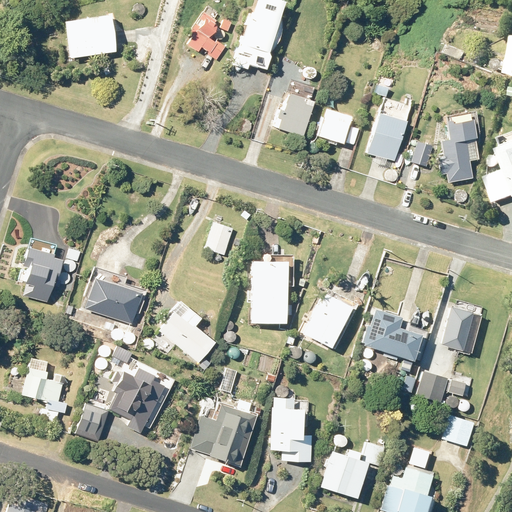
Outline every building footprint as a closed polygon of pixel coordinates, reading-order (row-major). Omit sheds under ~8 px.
[(235,48),(230,64),(247,69),(248,64),(266,69),(270,56),(268,55),(270,51),(273,48),(276,45),(278,41),(280,37),(281,33),(282,29),(281,24),(281,20),(280,16),(284,1),(280,0),(256,0),(252,14),(248,13),(238,49),(235,48)] [(200,47),(208,52),(207,53),(215,59),(224,46),(216,40),(215,41),(208,37),(216,25),(213,23),(215,20),(203,12),(188,34),(191,37),(186,44),(196,51),(200,47)] [(110,16),(64,21),(68,57),(114,51),(110,16)] [(223,19),(219,28),(226,31),(230,22),(223,19)] [(445,44),(442,53),(459,60),(463,51),(445,44)] [(318,68),(303,63),(300,76),(315,80),(318,68)] [(374,94),(385,97),(387,88),(377,85),(374,94)] [(306,102),(306,99),(288,94),(283,110),(278,108),(272,127),(302,136),(312,104),(306,102)] [(325,108),(316,136),(343,144),(351,116),(325,108)] [(469,161),(479,160),(472,120),(454,122),(453,120),(446,122),(448,139),(440,140),(442,156),(438,156),(441,174),(446,174),(447,182),(472,179),(469,161)] [(372,132),(366,153),(393,160),(397,146),(399,146),(404,130),(389,126),(386,136),(372,132)] [(416,141),(411,161),(425,166),(431,145),(416,141)] [(506,170),(486,177),(495,203),(511,196),(511,144),(499,149),(506,170)] [(204,249),(208,250),(206,255),(211,256),(213,251),(223,254),(232,228),(213,221),(204,249)] [(51,258),(52,254),(27,248),(23,266),(28,267),(21,295),(47,302),(53,280),(56,281),(61,260),(51,258)] [(80,252),(68,248),(56,281),(69,286),(80,252)] [(251,323),(286,323),(286,262),(251,262),(251,292),(246,292),(246,297),(251,297),(251,323)] [(93,277),(83,309),(130,324),(140,293),(123,287),(124,282),(118,280),(116,285),(93,277)] [(326,295),(323,294),(302,333),(330,349),(331,347),(334,349),(358,305),(328,289),(326,295)] [(181,302),(158,331),(197,363),(214,342),(195,326),(201,318),(181,302)] [(450,307),(440,345),(470,353),(480,315),(450,307)] [(363,345),(413,362),(422,336),(371,319),(367,332),(365,331),(361,342),(364,343),(363,345)] [(106,321),(103,330),(111,332),(114,324),(106,321)] [(236,321),(222,321),(222,342),(236,342),(236,321)] [(6,334),(17,337),(20,327),(9,323),(6,334)] [(135,334),(114,328),(111,339),(132,345),(135,334)] [(112,347),(99,343),(92,367),(105,371),(112,347)] [(116,346),(109,361),(117,365),(119,360),(127,364),(132,353),(116,346)] [(302,348),(290,346),(288,359),(301,360),(302,348)] [(20,394),(47,401),(46,408),(41,407),(38,419),(55,423),(58,411),(55,411),(63,376),(54,374),(53,381),(45,379),(47,373),(44,372),(46,362),(29,358),(20,394)] [(198,365),(203,369),(208,362),(203,358),(198,365)] [(372,363),(362,358),(356,369),(367,375),(372,363)] [(225,367),(219,388),(229,391),(235,370),(225,367)] [(162,386),(151,381),(154,375),(139,368),(134,377),(122,372),(116,371),(111,382),(115,386),(113,391),(117,393),(109,410),(129,419),(126,427),(140,433),(146,419),(149,421),(153,413),(150,412),(162,386)] [(446,378),(422,371),(415,394),(439,402),(446,378)] [(451,378),(447,392),(462,396),(462,394),(466,396),(471,378),(465,376),(465,377),(460,376),(458,380),(451,378)] [(400,388),(409,392),(412,384),(403,381),(400,388)] [(469,401),(447,393),(443,405),(465,413),(469,401)] [(272,408),(269,449),(282,450),(281,460),(308,462),(310,436),(301,435),(303,410),(292,410),(292,399),(273,398),(272,408)] [(86,403),(75,432),(98,440),(108,411),(86,403)] [(209,455),(209,456),(239,466),(255,417),(219,405),(214,420),(200,415),(189,448),(209,455)] [(448,415),(440,438),(466,446),(473,423),(448,415)] [(347,436),(335,432),(331,444),(343,448),(347,436)] [(357,460),(359,454),(348,450),(346,456),(331,451),(319,487),(356,499),(368,463),(377,466),(383,448),(367,443),(361,461),(357,460)] [(392,475),(383,505),(407,511),(421,511),(432,475),(404,467),(401,477),(392,475)] [(30,503),(31,499),(18,495),(15,503),(8,500),(4,511),(39,511),(40,511),(36,509),(37,505),(30,503)]
